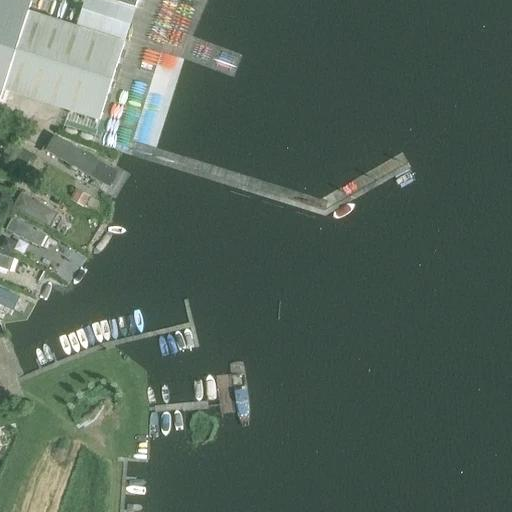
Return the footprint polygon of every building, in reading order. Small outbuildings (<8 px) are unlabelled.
[(84,0),(76,28),(125,43),(135,9),(106,0),(84,0)] [(106,0),(135,9),(138,0),(106,0)] [(4,89),(100,120),(125,43),(76,28),(28,12),(4,89)] [(122,174),(57,137),(47,154),(112,192),(122,174)] [(22,150),(16,160),(26,166),(33,156),(22,150)] [(72,200),(84,206),(89,197),(78,190),(72,200)] [(26,213),(52,226),(60,211),(34,198),(26,213)] [(18,239),(16,250),(27,252),(29,243),(45,247),(49,228),(11,220),(7,237),(18,239)] [(7,238),(2,247),(11,252),(16,243),(7,238)]
